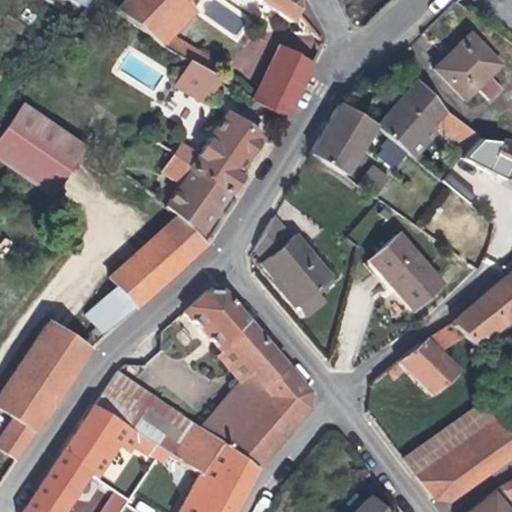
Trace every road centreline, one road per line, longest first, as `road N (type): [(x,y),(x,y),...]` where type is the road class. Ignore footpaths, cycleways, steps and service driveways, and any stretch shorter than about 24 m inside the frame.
road 1 (residential): [(5,511),(100,363),(219,261)]
road 2 (residential): [(219,261),(329,82),(350,62)]
road 3 (residential): [(332,407),(491,273)]
road 4 (residential): [(219,261),(332,407)]
road 5 (residential): [(248,511),(269,472),(332,407)]
road 6 (residential): [(332,407),(414,511)]
